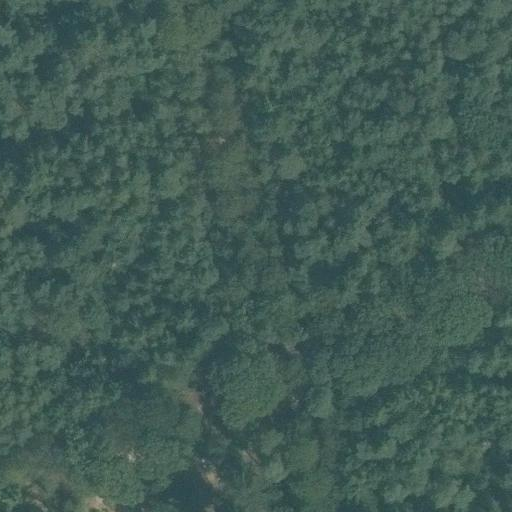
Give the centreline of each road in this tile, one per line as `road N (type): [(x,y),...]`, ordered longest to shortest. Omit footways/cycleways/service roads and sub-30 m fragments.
road 1 (track): [(171,0),(277,361)]
road 2 (track): [(277,361),(0,488)]
road 3 (track): [(511,254),(277,361)]
road 4 (track): [(277,361),(321,511)]
